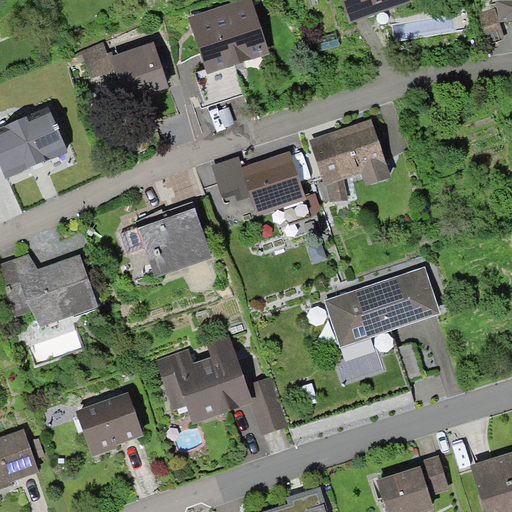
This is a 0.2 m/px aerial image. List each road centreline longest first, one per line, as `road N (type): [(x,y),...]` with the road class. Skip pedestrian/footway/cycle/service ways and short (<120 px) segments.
road 1 (residential): [(511,65),(397,86),(178,159),(0,238)]
road 2 (residential): [(511,388),(141,511)]
